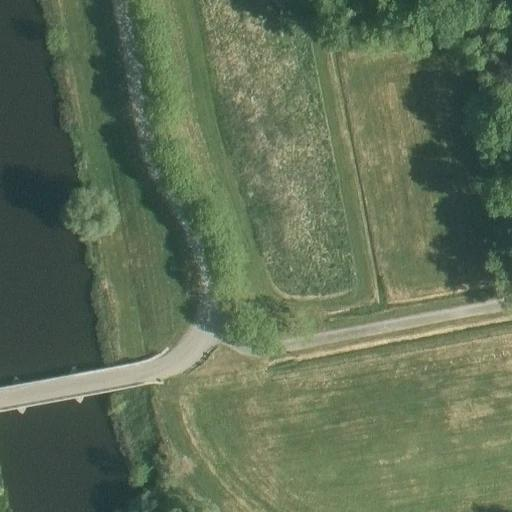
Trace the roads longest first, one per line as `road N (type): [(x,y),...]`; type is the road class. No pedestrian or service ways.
road 1 (unclassified): [(205,326),(201,243),(145,130),(121,0)]
road 2 (residential): [(205,326),(258,348),(511,303)]
road 3 (unclassified): [(0,399),(169,367),(205,326)]
